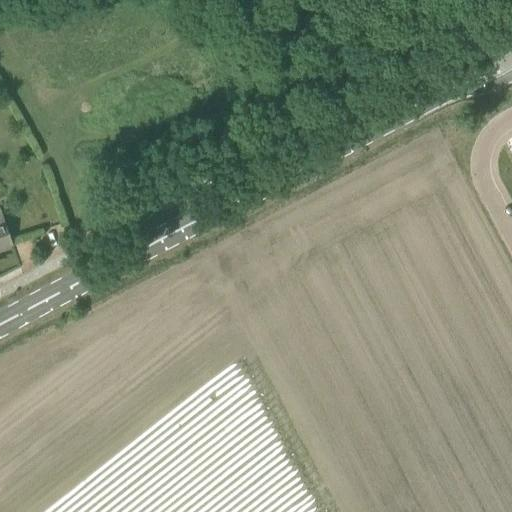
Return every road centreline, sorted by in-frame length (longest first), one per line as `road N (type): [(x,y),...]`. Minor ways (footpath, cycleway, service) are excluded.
road 1 (secondary): [(0,325),(434,95)]
road 2 (residential): [(511,243),(487,198),(481,157),(495,127),(511,118)]
